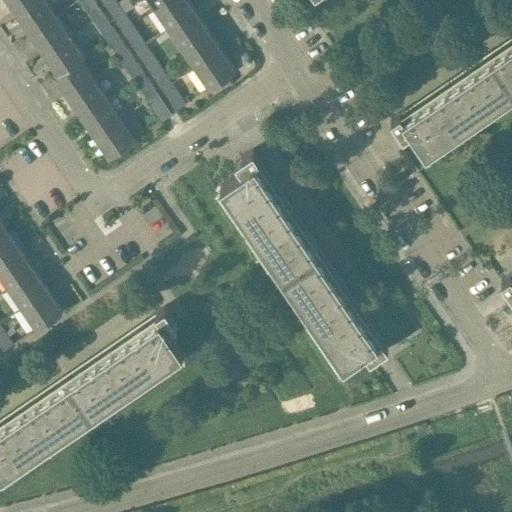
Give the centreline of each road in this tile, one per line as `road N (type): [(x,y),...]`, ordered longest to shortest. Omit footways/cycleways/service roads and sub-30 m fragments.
road 1 (residential): [(71,511),(505,379),(288,62)]
road 2 (residential): [(288,62),(84,200),(0,75)]
